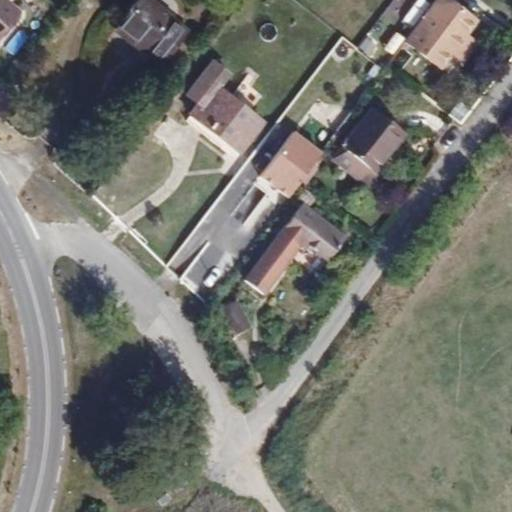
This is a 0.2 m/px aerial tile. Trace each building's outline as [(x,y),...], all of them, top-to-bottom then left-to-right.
[(3,2),(0,0),(0,28),(14,13),(3,2)] [(176,30),(137,0),(123,0),(104,26),(151,62),(176,30)] [(470,22),(441,0),(429,0),(398,43),(433,69),(445,56),(456,63),(470,44),(460,35),(470,22)] [(347,92),(359,98),(373,75),(362,68),(347,92)] [(183,109),(224,142),(237,150),(258,122),(203,81),(183,109)] [(348,159),(362,170),(391,129),(360,106),(322,158),(339,171),(348,159)] [(218,150),(224,142),(183,109),(175,118),(218,150)] [(315,152),(286,130),(253,174),(283,197),(294,182),(315,152)] [(369,176),(362,170),(348,159),(339,171),(360,188),(369,176)] [(263,221),(275,204),(265,196),(252,213),(263,221)] [(318,260),(335,237),(290,204),(234,280),(252,294),(279,258),(275,254),(285,241),(289,244),(292,241),(318,260)] [(212,309),(228,335),(241,327),(226,301),(212,309)]
